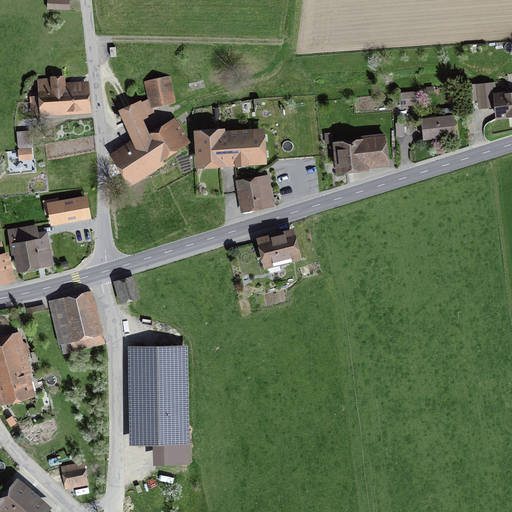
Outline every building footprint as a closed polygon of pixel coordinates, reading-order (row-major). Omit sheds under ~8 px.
[(48,0),(49,8),(71,9),(70,0),(48,0)] [(34,113),(88,111),(87,80),(64,81),(64,71),(45,72),(46,83),(33,84),(34,113)] [(174,75),(147,80),(153,106),(179,100),(174,75)] [(492,82),(476,83),(479,108),(495,107),(492,82)] [(477,100),(475,85),(467,86),(468,101),(477,100)] [(421,104),(420,92),(400,94),(401,105),(421,104)] [(498,117),(511,115),(511,93),(496,95),(498,117)] [(141,100),(118,111),(128,133),(131,140),(109,154),(130,187),(165,164),(163,161),(191,143),(175,118),(149,133),(145,124),(143,120),(149,117),(148,115),(154,112),(149,99),(142,102),(141,100)] [(454,116),(422,120),(424,138),(456,135),(454,116)] [(404,136),(404,122),(395,123),(396,136),(404,136)] [(225,128),(193,130),(196,169),(267,165),(265,129),(226,131),(225,128)] [(33,131),(16,131),(17,148),(33,147),(33,131)] [(325,157),(334,157),(333,141),(335,141),(334,131),(324,131),(325,157)] [(338,145),(341,169),(363,167),(363,162),(386,160),(383,134),(356,137),(357,143),(338,145)] [(19,159),(32,158),(31,150),(18,151),(19,159)] [(275,207),(269,175),(235,181),(241,213),(275,207)] [(87,195),(46,203),(50,226),(91,218),(87,195)] [(57,264),(52,229),(42,231),(41,223),(11,227),(15,253),(17,252),(19,269),(57,264)] [(258,234),(265,266),(271,265),(272,273),(285,270),(284,261),(304,257),(297,225),(258,234)] [(0,245),(0,280),(11,278),(1,245),(0,245)] [(131,278),(115,282),(121,301),(136,296),(131,278)] [(92,291),(49,302),(61,351),(104,341),(92,291)] [(25,329),(0,335),(0,402),(42,391),(25,329)] [(187,345),(128,346),(130,445),(189,443),(187,345)] [(86,461),(63,466),(67,488),(91,483),(86,461)] [(17,478),(0,497),(0,510),(2,511),(46,511),(51,507),(17,478)]
